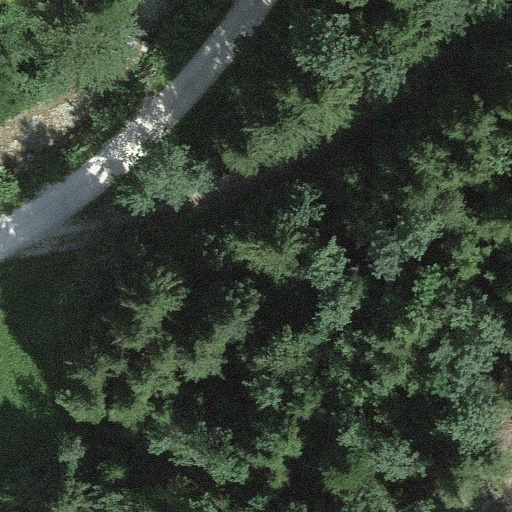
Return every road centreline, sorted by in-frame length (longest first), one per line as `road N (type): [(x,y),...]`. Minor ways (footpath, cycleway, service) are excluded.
road 1 (track): [(0,248),(196,198),(350,123),(511,7)]
road 2 (track): [(0,247),(48,224),(150,149),(243,48),(275,0)]
